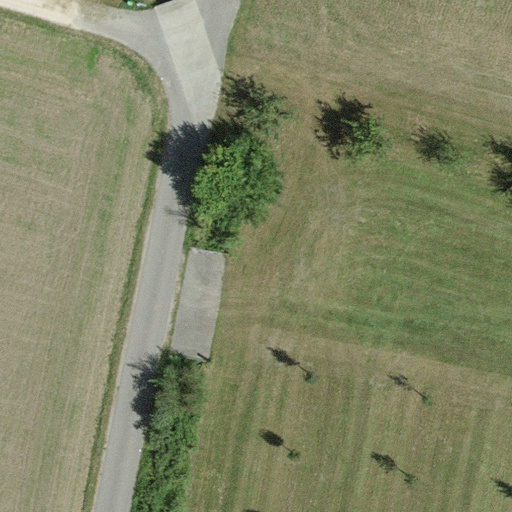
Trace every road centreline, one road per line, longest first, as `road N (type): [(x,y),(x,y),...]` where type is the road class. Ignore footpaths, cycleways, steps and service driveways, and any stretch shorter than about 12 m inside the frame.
road 1 (track): [(215,0),(112,511)]
road 2 (track): [(201,49),(20,0)]
